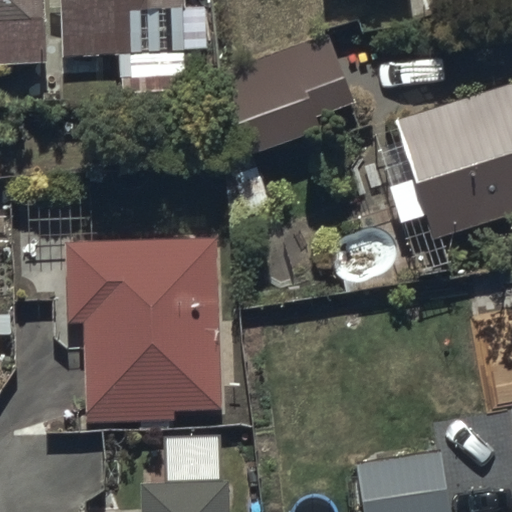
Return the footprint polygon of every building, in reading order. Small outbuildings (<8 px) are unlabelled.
[(0,0),(0,60),(44,60),(42,0),(0,0)] [(187,84),(183,0),(59,0),(62,59),(127,56),(128,86),(187,84)] [(328,36),(214,78),(247,168),(321,140),(317,130),(358,114),(328,36)] [(511,88),(389,128),(430,256),(511,229),(511,88)] [(210,244),(62,253),(67,342),(78,341),(84,427),(138,424),(139,433),(178,431),(177,418),(220,415),(210,244)] [(452,511),(445,451),(350,463),(356,511),(452,511)] [(230,511),(230,490),(136,491),(136,511),(230,511)]
